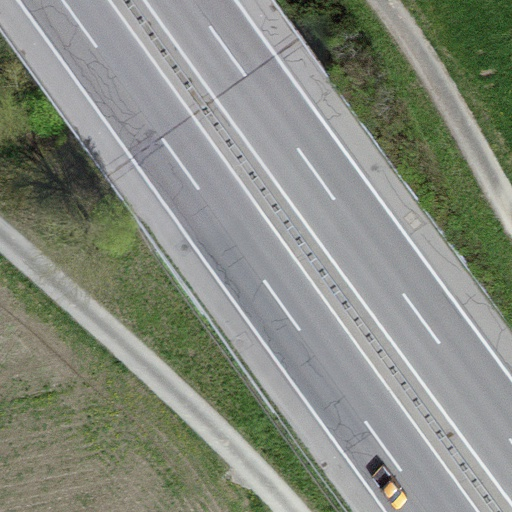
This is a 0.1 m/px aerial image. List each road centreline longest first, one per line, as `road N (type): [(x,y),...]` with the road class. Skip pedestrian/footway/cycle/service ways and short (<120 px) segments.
road 1 (motorway): [(55,0),(424,511)]
road 2 (motorway): [(511,444),(183,0)]
road 3 (track): [(277,511),(155,373),(0,237)]
road 4 (track): [(511,221),(383,0)]
